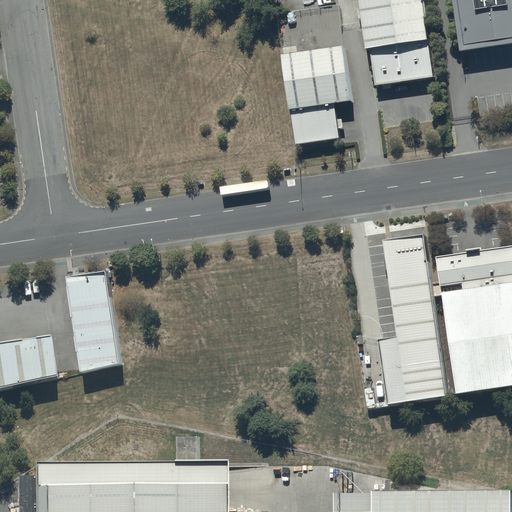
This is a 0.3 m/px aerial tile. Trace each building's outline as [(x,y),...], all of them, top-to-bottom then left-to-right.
[(418,0),(352,0),(359,43),(364,42),(369,76),(429,68),(418,0)] [(511,0),(448,0),(454,41),(511,32),(511,0)] [(338,43),(281,50),(292,138),(338,132),(334,99),(345,98),(338,43)] [(389,405),(449,396),(426,236),(384,242),(397,335),(379,337),(389,405)] [(511,259),(447,274),(466,403),(511,396),(511,259)] [(82,375),(122,369),(108,277),(68,283),(82,375)] [(0,345),(0,391),(57,381),(48,336),(0,345)] [(229,511),(229,477),(38,481),(35,511),(229,511)] [(511,511),(511,501),(345,505),(344,511),(511,511)]
